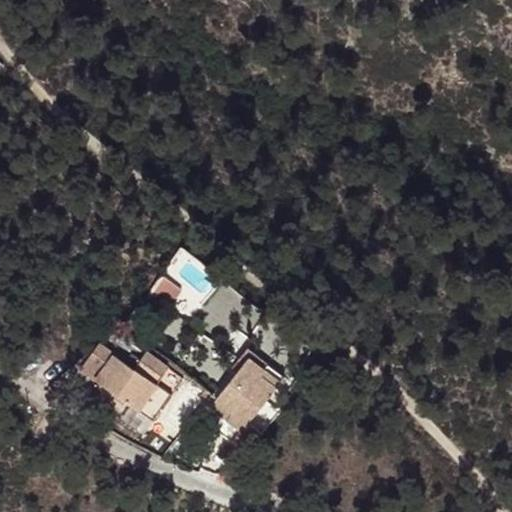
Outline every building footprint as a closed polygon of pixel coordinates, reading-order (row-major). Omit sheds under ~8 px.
[(78,348),(61,375),(138,423),(155,396),(137,385),(143,375),(120,361),(114,370),(78,348)] [(127,351),(120,361),(143,375),(150,365),(127,351)] [(224,362),(218,370),(252,391),(258,383),(224,362)] [(218,370),(200,400),(217,410),(208,425),(225,436),(252,391),(218,370)] [(200,400),(191,415),(208,425),(217,410),(200,400)]
